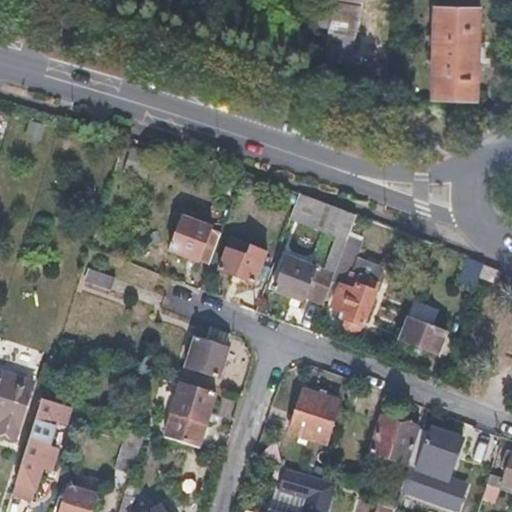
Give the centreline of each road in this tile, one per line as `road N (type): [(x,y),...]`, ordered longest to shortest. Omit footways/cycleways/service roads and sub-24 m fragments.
road 1 (tertiary): [(349,172),(0,62)]
road 2 (residential): [(276,335),(511,428)]
road 3 (residential): [(218,511),(276,335)]
road 4 (tertiary): [(349,172),(470,223)]
road 5 (tertiary): [(469,163),(421,175),(349,172)]
